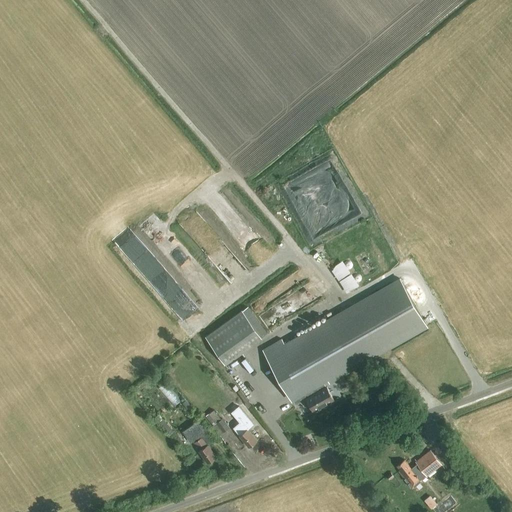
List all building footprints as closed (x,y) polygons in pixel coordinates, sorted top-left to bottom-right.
[(262,296),(266,302),(304,275),(300,269),(262,296)] [(303,307),(319,299),(308,278),(299,282),(302,289),(255,314),(264,331),(274,326),(279,336),(310,319),(303,307)] [(281,339),(263,349),(274,370),(277,375),(293,404),(304,398),(305,397),(314,411),(334,399),(326,386),(318,391),(316,388),(328,381),(330,384),(357,369),(380,356),(428,328),(400,278),(341,312),(328,319),(284,344),(281,339)] [(327,298),(313,305),(317,314),(331,306),(327,298)] [(239,310),(256,335),(261,332),(244,307),(239,310)] [(230,427),(222,418),(221,419),(214,410),(205,416),(213,425),(212,426),(219,435),(230,427)] [(248,447),(256,441),(247,430),(246,431),(236,418),(230,423),(240,436),(239,436),(248,447)] [(215,457),(206,445),(200,437),(201,436),(198,431),(201,429),(196,422),(183,432),(190,442),(192,441),(199,451),(198,451),(207,463),(215,457)] [(456,454),(449,446),(444,439),(437,445),(449,459),(456,454)] [(428,474),(442,463),(430,449),(416,460),(420,465),(415,469),(415,468),(413,469),(404,458),(397,465),(400,469),(398,470),(413,487),(423,478),(422,478),(427,473),(428,474)] [(420,500),(427,509),(433,505),(426,495),(420,500)]
